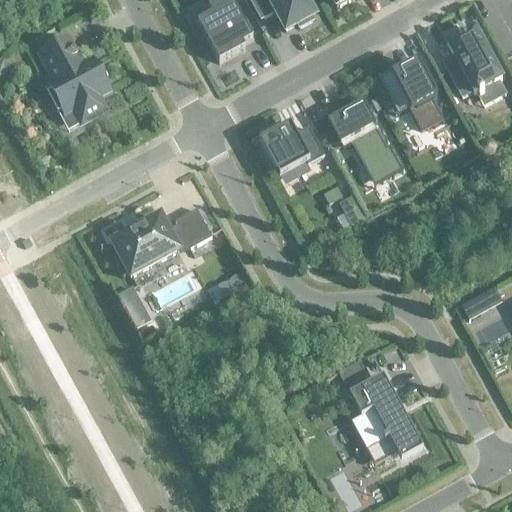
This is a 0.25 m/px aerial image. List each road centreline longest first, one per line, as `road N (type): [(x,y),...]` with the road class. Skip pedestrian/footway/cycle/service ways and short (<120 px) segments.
road 1 (residential): [(201,130),(286,285),(303,297),(405,306),(497,466)]
road 2 (residential): [(201,130),(435,0)]
road 3 (residential): [(0,241),(201,130)]
road 4 (residential): [(130,0),(201,130)]
